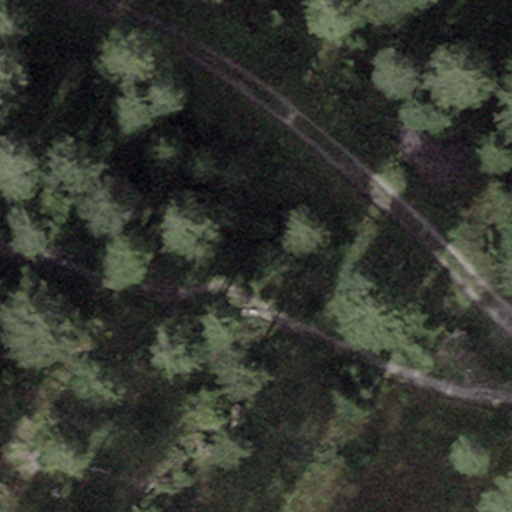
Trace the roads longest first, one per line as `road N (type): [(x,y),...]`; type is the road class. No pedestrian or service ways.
road 1 (track): [(511,320),(269,99),(79,0)]
road 2 (track): [(511,395),(473,397),(246,304),(21,241),(0,247)]
